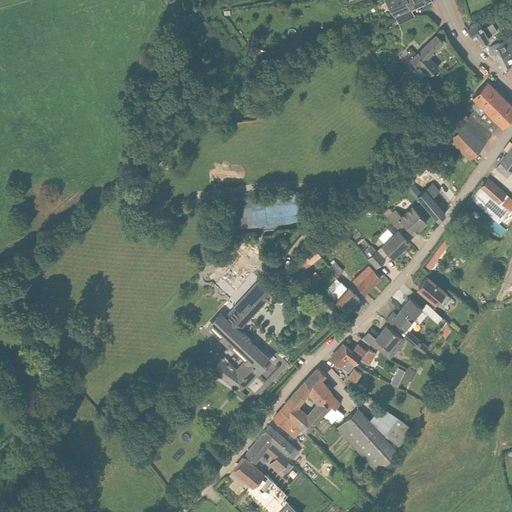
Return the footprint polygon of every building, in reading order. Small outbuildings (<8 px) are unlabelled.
[(423,0),(385,0),(393,14),(393,15),(410,7),(423,0)] [(398,24),(415,15),(410,7),(393,15),(398,24)] [(477,21),(467,27),(475,40),(478,38),(481,42),(497,31),(492,23),(482,29),(477,21)] [(511,34),(499,41),(490,45),(488,46),(492,55),(501,51),(502,53),(511,49),(511,51),(511,34)] [(436,35),(410,60),(416,66),(412,70),(420,79),(425,74),(427,76),(437,66),(428,56),(442,41),(436,35)] [(499,41),(496,35),(487,40),(490,45),(499,41)] [(492,55),(499,67),(511,59),(511,51),(511,49),(502,53),(501,51),(492,55)] [(471,106),(475,110),(470,115),(477,121),(502,96),(487,81),(472,97),(476,101),(471,106)] [(490,134),(500,124),(502,126),(511,114),(511,105),(502,96),(477,121),(490,134)] [(469,157),(478,148),(490,134),(477,121),(470,115),(464,122),(459,117),(444,133),(446,135),(454,142),(469,157)] [(454,142),(446,135),(440,142),(449,149),(454,142)] [(511,146),(496,168),(507,177),(511,170),(511,146)] [(472,196),(508,225),(511,218),(511,198),(488,178),(472,196)] [(438,220),(445,214),(424,190),(417,196),(438,220)] [(405,225),(413,234),(426,221),(413,206),(401,216),(395,210),(393,212),(389,208),(384,214),(387,217),(398,229),(399,230),(405,225)] [(398,229),(381,245),(393,257),(409,242),(399,230),(398,229)] [(426,264),(431,268),(450,243),(444,239),(426,264)] [(296,260),(305,269),(321,254),(313,245),(296,260)] [(377,250),(368,258),(376,267),(385,259),(377,250)] [(338,275),(343,270),(335,261),(332,264),(330,266),(338,275)] [(371,268),(368,266),(352,281),(355,284),(363,293),(380,277),(372,268),(371,268)] [(315,281),(319,277),(314,272),(310,276),(315,281)] [(260,278),(226,316),(220,311),(206,326),(209,329),(210,328),(244,360),(236,369),(220,357),(212,370),(238,388),(238,387),(245,379),(247,381),(257,371),(269,359),(237,330),(273,290),(260,278)] [(428,278),(419,288),(437,304),(446,293),(428,278)] [(359,298),(341,281),(328,294),(346,311),(359,298)] [(423,309),(422,308),(409,297),(401,307),(413,318),(418,322),(426,312),(431,318),(433,316),(445,327),(448,323),(427,303),(423,309)] [(404,329),(413,318),(401,307),(392,318),(404,329)] [(461,329),(451,321),(450,323),(459,331),(461,329)] [(391,357),(405,340),(386,324),(376,337),(368,330),(363,336),(376,347),(389,358),(390,356),(391,357)] [(403,336),(422,352),(427,346),(408,330),(403,336)] [(342,344),(337,350),(354,364),(359,356),(361,358),(360,359),(369,365),(376,353),(368,349),(367,350),(366,349),(365,350),(357,344),(350,350),(343,344),(342,344)] [(354,364),(337,350),(330,357),(348,373),(354,364)] [(326,374),(318,367),(305,380),(332,405),(323,415),(331,422),(341,412),(335,408),(339,401),(331,392),(332,392),(321,379),(326,374)] [(347,375),(343,381),(352,387),(355,381),(361,372),(353,367),(348,376),(347,375)] [(409,367),(403,377),(411,381),(417,371),(409,367)] [(405,371),(398,368),(396,372),(402,376),(405,371)] [(301,430),(302,429),(306,434),(323,415),(332,405),(305,380),(296,390),(281,408),(301,430)] [(413,428),(397,417),(380,406),(369,420),(357,407),(335,427),(376,470),(397,448),(413,428)] [(294,437),(301,430),(281,408),(273,417),(294,437)] [(289,460),(291,458),(297,451),(294,448),(268,425),(262,432),(271,440),(270,441),(289,460)] [(288,462),(289,460),(270,441),(271,440),(262,432),(255,442),(246,453),(256,461),(265,450),(275,458),(269,464),(278,473),(281,470),(285,474),(292,466),(288,462)] [(254,486),(262,493),(272,481),(264,474),(263,475),(244,457),(234,470),(253,487),(254,486)] [(299,511),(289,503),(279,511),(299,511)]
